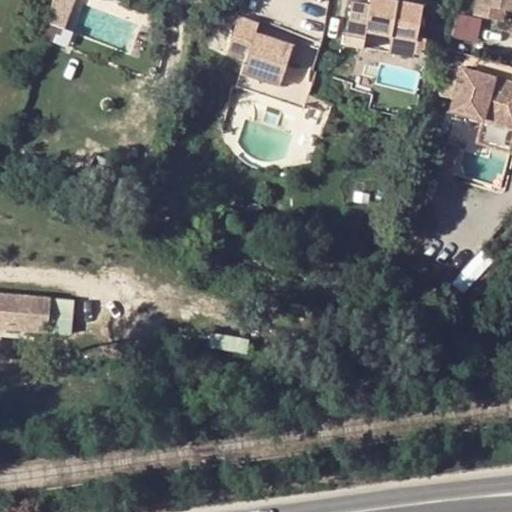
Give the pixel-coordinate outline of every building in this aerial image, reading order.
[(368,33),(418,43),(426,9),(380,0),(372,0),(372,6),(354,2),(348,37),(366,40),(368,33)] [(504,13),(505,8),(511,9),(511,0),(478,0),(476,15),(502,20),(504,13)] [(368,33),(366,40),(417,50),(418,43),(368,33)] [(278,112),(289,72),(250,62),(252,52),(233,47),(223,84),(242,89),(239,101),(278,112)] [(454,105),(463,72),(449,68),(440,102),(454,105)] [(511,128),(511,84),(463,72),(454,105),(452,113),(511,128)] [(454,176),(461,150),(444,146),(437,171),(454,176)] [(129,171),(121,187),(131,193),(140,176),(129,171)] [(0,292),(0,329),(72,336),(75,299),(0,292)]
